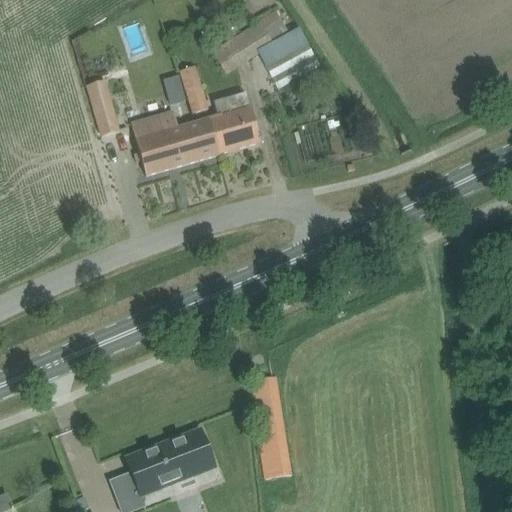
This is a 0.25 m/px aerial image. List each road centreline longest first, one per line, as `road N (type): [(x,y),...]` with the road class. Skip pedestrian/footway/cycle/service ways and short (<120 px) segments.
road 1 (primary): [(0,384),(317,247)]
road 2 (unclassified): [(284,209),(154,247),(0,310)]
road 3 (primary): [(317,247),(511,157)]
